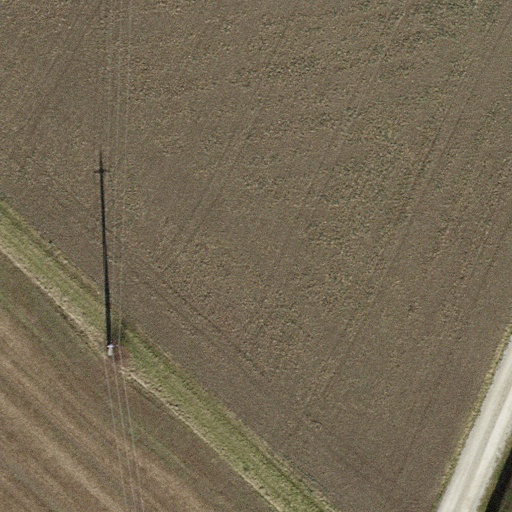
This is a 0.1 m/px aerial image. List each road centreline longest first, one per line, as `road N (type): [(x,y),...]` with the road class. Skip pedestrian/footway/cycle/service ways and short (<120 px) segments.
road 1 (track): [(309,511),(0,212)]
road 2 (track): [(511,400),(467,511)]
